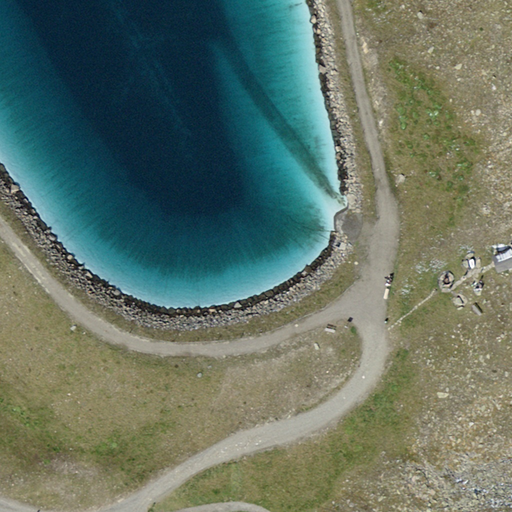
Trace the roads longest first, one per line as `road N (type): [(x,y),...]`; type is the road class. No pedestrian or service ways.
road 1 (track): [(0,215),(55,291),(141,352),(268,348),(343,309)]
road 2 (track): [(121,509),(366,400),(378,356),(378,311)]
road 3 (track): [(378,311),(384,217),(337,0)]
